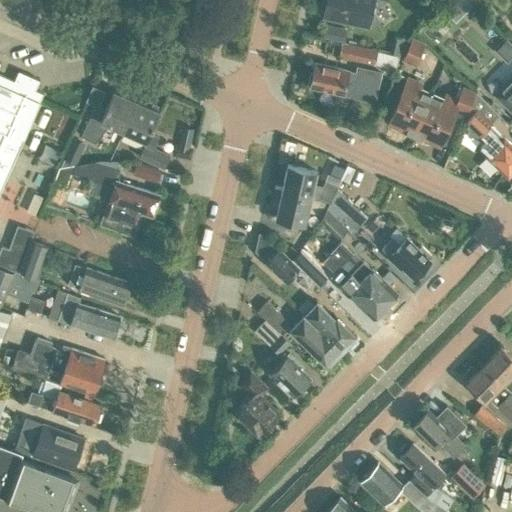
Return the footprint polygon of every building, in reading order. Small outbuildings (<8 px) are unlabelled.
[(322,0),(320,8),(322,10),(324,11),(323,16),(369,26),(374,0),(322,0)] [(466,0),(446,0),(440,7),(455,20),(470,3),(466,0)] [(188,15),(183,38),(195,40),(200,18),(188,15)] [(326,24),(323,36),(344,41),(347,29),(326,24)] [(392,36),(388,52),(401,55),(405,39),(392,36)] [(413,39),(404,59),(415,64),(424,44),(413,39)] [(342,43),(340,56),(387,67),(390,54),(342,43)] [(0,190),(43,93),(35,90),(40,80),(19,71),(14,81),(0,74),(0,62),(0,190)] [(310,73),(308,84),(311,85),(310,87),(344,95),(344,92),(355,95),(354,98),(375,102),(381,73),(361,68),(360,74),(348,71),(348,70),(315,63),(313,74),(310,73)] [(511,76),(495,94),(511,110),(511,76)] [(408,77),(388,122),(414,134),(432,92),(420,86),(422,83),(408,77)] [(92,83),(85,98),(88,100),(96,104),(104,88),(96,84),(92,83)] [(459,100),(455,109),(466,114),(475,93),(464,88),(459,100)] [(97,103),(83,136),(95,141),(109,124),(124,131),(137,101),(113,90),(106,107),(97,103)] [(432,92),(414,134),(440,145),(455,109),(459,100),(446,94),(445,98),(432,92)] [(470,117),(465,122),(485,141),(479,147),(487,155),(486,156),(508,178),(511,173),(511,144),(496,130),(488,122),(496,113),(476,94),(467,114),(470,117)] [(137,101),(124,131),(146,140),(139,156),(165,167),(170,155),(155,148),(160,137),(150,133),(160,111),(137,101)] [(182,126),(178,144),(189,146),(193,129),(182,126)] [(59,167),(54,182),(66,186),(71,172),(82,176),(93,180),(91,186),(88,192),(109,200),(108,201),(104,214),(120,219),(136,225),(141,211),(153,215),(159,193),(115,179),(118,170),(92,161),(87,162),(73,164),(60,167),(59,167)] [(287,164),(281,190),(329,202),(337,187),(325,182),(324,185),(313,183),(316,170),(287,164)] [(337,187),(329,202),(326,207),(331,212),(346,227),(352,233),(367,217),(337,187)] [(281,190),(275,216),(305,223),(307,211),(322,214),(326,207),(329,202),(281,190)] [(331,212),(321,221),(336,236),(346,227),(331,212)] [(375,223),(379,226),(384,226),(388,223),(389,217),(385,212),(379,212),(376,215),(375,223)] [(0,265),(19,273),(19,272),(34,231),(17,225),(8,248),(2,246),(0,252),(0,265)] [(392,238),(382,248),(389,255),(388,255),(400,267),(401,266),(413,277),(430,260),(428,258),(431,255),(421,245),(418,248),(397,228),(390,235),(392,238)] [(32,241),(21,271),(37,277),(49,247),(32,241)] [(339,243),(330,253),(385,305),(398,292),(363,259),(359,263),(339,243)] [(279,248),(264,262),(285,282),(299,268),(279,248)] [(338,285),(373,318),(385,305),(330,253),(322,261),(318,256),(306,269),(322,284),(333,273),(342,281),(338,285)] [(75,263),(68,284),(79,288),(124,303),(130,282),(87,267),(75,263)] [(37,279),(19,272),(19,273),(0,265),(0,305),(1,306),(9,283),(33,292),(37,279)] [(67,292),(58,319),(112,337),(119,315),(88,305),(88,306),(79,303),(81,296),(67,292)] [(307,297),(297,308),(304,314),(341,351),(356,336),(334,315),(333,316),(317,301),(314,304),(307,297)] [(266,299),(256,309),(261,313),(265,318),(274,326),(277,330),(283,325),(277,319),(281,314),(279,312),(266,299)] [(0,308),(0,337),(10,312),(0,308)] [(304,314),(289,328),(327,365),(341,351),(304,314)] [(265,318),(254,329),(270,345),(278,353),(289,342),(281,334),(277,330),(274,326),(265,318)] [(20,349),(14,366),(93,394),(105,358),(72,347),(71,348),(63,345),(61,350),(51,346),(52,341),(36,336),(30,352),(20,349)] [(117,340),(114,349),(143,358),(146,349),(117,340)] [(511,356),(501,346),(483,364),(511,392),(511,373),(511,371),(511,356)] [(289,353),(270,372),(294,395),(295,394),(298,396),(305,389),(303,386),(310,378),(300,368),(302,366),(289,353)] [(511,392),(483,364),(466,382),(484,400),(487,397),(511,420),(511,392)] [(251,394),(235,410),(240,414),(239,417),(246,423),(248,422),(261,434),(280,415),(258,394),(266,386),(251,371),(239,383),(251,394)] [(32,390),(28,402),(94,424),(95,419),(100,419),(102,412),(99,409),(100,404),(60,390),(57,399),(32,390)] [(479,403),(472,413),(499,433),(506,424),(479,403)] [(427,407),(410,424),(433,447),(438,441),(453,456),(464,444),(427,407)] [(27,417),(16,447),(72,468),(83,438),(27,417)] [(403,453),(400,456),(416,472),(409,479),(428,497),(428,496),(444,506),(453,498),(438,488),(443,483),(440,479),(445,473),(413,442),(410,445),(409,444),(406,444),(401,449),(401,451),(403,453)] [(0,492),(21,500),(23,495),(32,499),(66,511),(77,480),(44,467),(45,464),(38,461),(36,464),(21,459),(23,452),(0,443),(0,492)] [(219,451),(207,471),(223,481),(235,461),(219,451)] [(377,461),(360,479),(384,502),(399,487),(425,511),(444,511),(448,509),(444,506),(428,496),(428,497),(409,479),(408,478),(402,485),(377,461)] [(462,463),(450,475),(471,496),(483,484),(462,463)] [(356,511),(340,496),(323,511),(356,511)]
